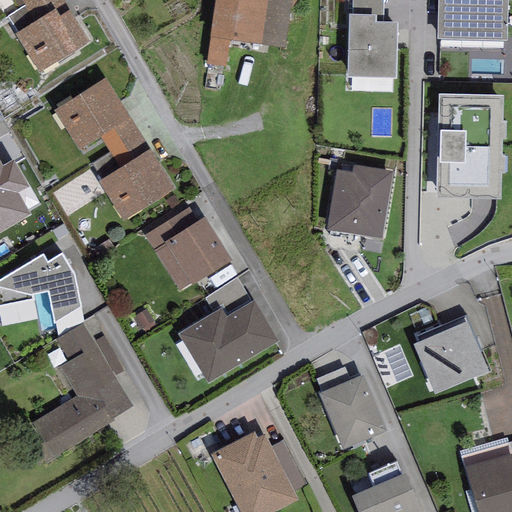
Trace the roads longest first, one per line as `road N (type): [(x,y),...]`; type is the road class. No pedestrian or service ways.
road 1 (residential): [(99,0),(303,355)]
road 2 (residential): [(303,355),(42,511)]
road 3 (residential): [(511,253),(473,264),(303,355)]
